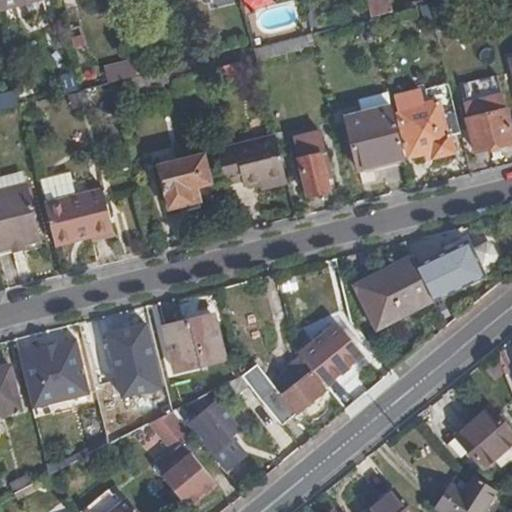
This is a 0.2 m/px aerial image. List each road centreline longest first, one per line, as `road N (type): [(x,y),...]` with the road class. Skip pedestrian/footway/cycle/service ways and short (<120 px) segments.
road 1 (residential): [(0,317),(511,190)]
road 2 (tertiary): [(511,307),(260,511)]
